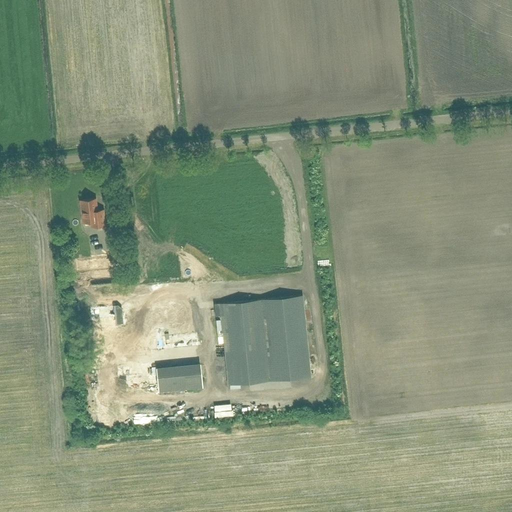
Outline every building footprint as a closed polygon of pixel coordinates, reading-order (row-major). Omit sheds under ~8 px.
[(95,198),(95,197),(79,199),(80,199),(82,220),(81,220),(81,221),(90,220),(90,225),(104,224),(102,208),(98,209),(95,206),(94,198),(95,198)] [(76,271),(112,267),(111,254),(74,258),(76,271)] [(135,284),(136,293),(147,290),(145,282),(135,284)] [(309,376),(301,295),(213,303),(214,315),(220,314),(227,383),(309,376)] [(167,335),(168,347),(197,345),(196,333),(167,335)] [(200,365),(156,369),(158,390),(202,386),(200,365)] [(213,403),(213,412),(232,411),(232,402),(213,403)]
